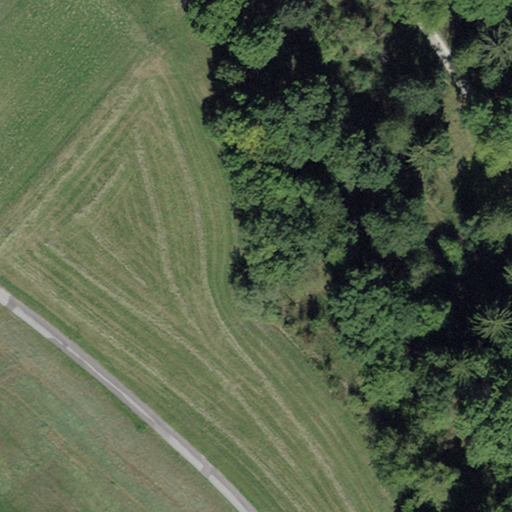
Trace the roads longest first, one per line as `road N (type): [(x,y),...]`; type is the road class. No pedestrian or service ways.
road 1 (track): [(0,298),(244,511)]
road 2 (track): [(511,154),(402,0)]
